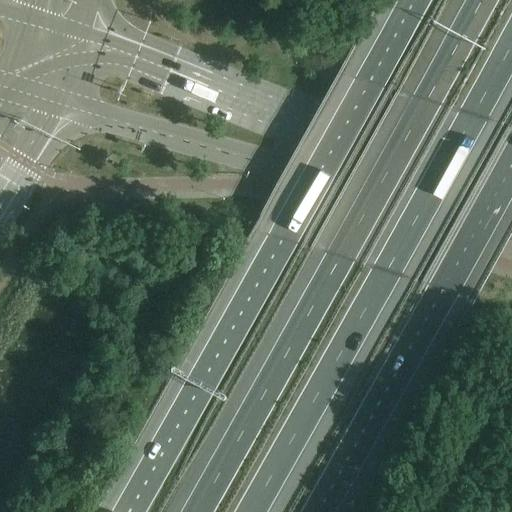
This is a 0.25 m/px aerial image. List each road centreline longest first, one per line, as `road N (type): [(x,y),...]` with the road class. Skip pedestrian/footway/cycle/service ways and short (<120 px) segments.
road 1 (motorway): [(479,0),(194,511)]
road 2 (motorway): [(419,6),(131,511)]
road 3 (motorway): [(248,511),(511,45)]
road 4 (secondary): [(57,106),(511,240)]
road 5 (secondary): [(511,187),(80,40)]
road 6 (motorway): [(310,511),(511,164)]
